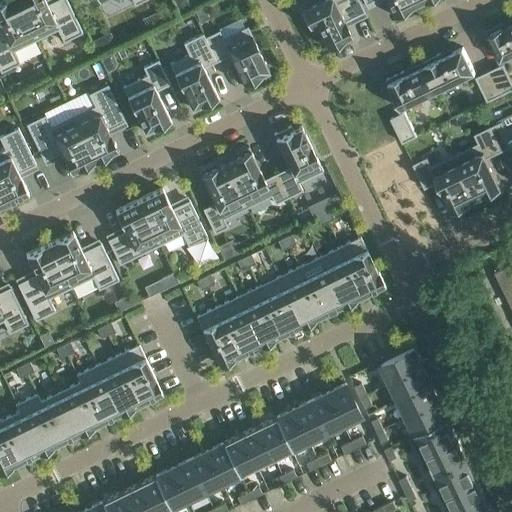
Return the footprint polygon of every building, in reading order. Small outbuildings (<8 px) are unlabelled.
[(16,0),(2,0),(0,1),(0,25),(0,26),(0,69),(1,71),(20,62),(14,50),(36,39),(16,0)] [(16,0),(36,39),(57,29),(63,41),(82,32),(66,0),(54,0),(47,3),(45,0),(16,0)] [(318,0),(301,8),(309,26),(316,22),(327,47),(352,35),(345,21),(365,11),(359,0),(318,0)] [(417,3),(414,0),(363,0),(365,4),(372,0),(385,0),(393,15),(417,3)] [(205,4),(196,9),(201,20),(210,15),(205,4)] [(511,53),(511,22),(505,26),(503,22),(486,30),(500,60),(511,53)] [(269,70),(247,25),(223,37),(219,29),(205,36),(216,60),(229,54),(245,87),(262,78),(260,74),(269,70)] [(200,103),(202,108),(219,99),(203,67),(216,60),(205,36),(203,33),(183,42),(189,54),(170,63),(192,107),(200,103)] [(423,61),(425,65),(426,64),(438,90),(475,72),(463,46),(442,56),(440,52),(423,61)] [(112,50),(101,56),(107,70),(115,67),(117,59),(112,50)] [(156,90),(170,83),(158,59),(143,66),(147,74),(122,86),(144,131),(153,126),(155,131),(172,122),(156,90)] [(511,81),(503,63),(489,69),(501,94),(511,88),(511,81)] [(438,90),(426,64),(425,65),(406,74),(403,70),(386,78),(401,108),(438,90)] [(489,69),(475,76),(487,100),(501,94),(489,69)] [(94,160),(118,149),(108,128),(125,120),(107,83),(88,93),(94,105),(73,115),(94,160)] [(391,117),(402,141),(417,134),(405,110),(391,117)] [(94,160),(73,115),(51,126),(45,114),(26,123),(44,160),(61,151),(71,171),(94,160)] [(502,120),(488,127),(500,151),(511,144),(511,125),(506,129),(502,120)] [(277,172),(288,196),(302,189),(298,181),(323,170),(301,125),(293,129),(290,125),(273,133),(289,166),(277,172)] [(0,135),(0,138),(5,148),(0,150),(0,193),(5,204),(28,192),(19,172),(36,164),(18,127),(0,135)] [(503,190),(487,157),(500,151),(488,127),(474,134),(478,142),(455,153),(477,199),(484,195),(486,199),(503,190)] [(448,140),(425,152),(430,162),(453,150),(448,140)] [(247,206),(271,195),(275,203),(288,196),(277,172),(264,178),(248,145),(231,154),(233,158),(226,161),(245,200),(247,206)] [(455,153),(431,165),(427,156),(413,163),(424,187),(437,181),(454,215),(471,206),(469,203),(477,199),(455,153)] [(216,161),(199,169),(215,202),(203,208),(214,232),(228,226),(224,218),(247,206),(226,162),(218,165),(216,161)] [(172,207),(162,187),(138,199),(160,243),(182,233),(188,245),(207,236),(189,199),(172,207)] [(339,191),(328,196),(333,206),(343,201),(339,191)] [(119,263),(160,243),(138,199),(115,210),(125,230),(107,239),(119,263)] [(323,211),(327,221),(334,217),(329,208),(323,211)] [(323,211),(316,215),(320,224),(327,221),(323,211)] [(101,242),(82,251),(73,231),(49,242),(71,287),(92,276),(98,288),(118,279),(101,242)] [(296,242),(291,233),(284,237),(289,246),(296,242)] [(378,270),(377,270),(360,235),(339,246),(363,294),(371,290),(373,292),(382,288),(381,285),(385,284),(378,270)] [(289,246),(284,237),(277,240),(282,249),(289,246)] [(55,310),(49,297),(71,287),(49,242),(26,254),(35,274),(17,283),(35,319),(55,310)] [(343,305),(356,299),(355,298),(363,294),(339,246),(319,256),(343,305)] [(248,266),(255,262),(251,253),(244,256),(248,266)] [(237,260),(241,269),(248,266),(244,256),(237,260)] [(343,305),(319,256),(299,265),(298,265),(322,314),(330,310),(331,313),(341,308),(340,306),(341,305),(342,305),(343,305)] [(511,262),(494,271),(511,308),(511,262)] [(315,318),(322,314),(298,265),(278,275),(302,325),(315,318)] [(203,276),(208,285),(214,282),(210,273),(203,276)] [(300,328),(299,325),(301,324),(301,325),(302,325),(278,275),(258,285),(281,334),(289,330),(291,332),(300,328)] [(196,279),(201,289),(208,285),(203,276),(196,279)] [(281,334),(258,285),(237,295),(261,345),(274,338),(274,337),(281,334)] [(9,331),(28,322),(10,286),(0,290),(0,320),(3,319),(9,331)] [(237,295),(217,305),(241,354),(249,350),(250,352),(259,347),(258,345),(260,344),(260,345),(261,345),(237,295)] [(233,357),(241,354),(217,305),(196,315),(220,365),(234,358),(233,357)] [(111,321),(104,324),(108,334),(115,330),(111,321)] [(104,324),(97,328),(101,337),(108,334),(104,324)] [(70,341),(63,344),(67,354),(74,350),(70,341)] [(118,353),(118,354),(141,402),(150,398),(151,400),(161,395),(160,393),(162,392),(139,343),(118,353)] [(63,344),(56,348),(60,357),(67,354),(63,344)] [(381,363),(390,381),(422,366),(413,348),(381,363)] [(134,406),(134,405),(141,402),(118,354),(118,353),(97,363),(121,413),(134,406)] [(29,361),(22,364),(27,373),(34,370),(29,361)] [(100,421),(109,418),(110,420),(119,416),(118,413),(120,412),(120,413),(121,413),(97,363),(77,373),(100,421)] [(22,364),(15,367),(20,377),(27,373),(22,364)] [(422,366),(390,381),(399,399),(430,383),(422,366)] [(77,373),(76,374),(79,381),(60,390),(80,432),(94,426),(93,425),(100,421),(77,373)] [(345,382),(326,391),(342,424),(341,424),(343,428),(363,418),(345,382)] [(361,382),(354,386),(359,397),(366,393),(361,382)] [(399,399),(407,416),(439,400),(430,383),(399,399)] [(80,432),(60,390),(40,400),(37,392),(36,393),(60,441),(68,438),(69,440),(79,435),(77,433),(79,432),(80,433),(80,432)] [(309,400),(325,432),(341,424),(342,424),(326,391),(309,400)] [(40,452),(53,446),(53,445),(60,441),(36,393),(16,403),(40,452)] [(366,393),(359,397),(364,408),(372,404),(366,393)] [(325,432),(309,400),(292,408),(307,440),(308,440),(325,432)] [(414,432),(415,433),(448,418),(447,417),(439,400),(407,416),(415,432),(414,432)] [(0,421),(19,461),(27,457),(28,460),(38,455),(37,453),(39,452),(40,452),(16,403),(15,403),(18,410),(0,419),(0,421)] [(276,415),(274,416),(291,448),(289,449),(291,453),(310,444),(308,440),(307,440),(292,408),(276,416),(276,415)] [(274,416),(257,425),(273,457),(289,449),(291,448),(274,416)] [(378,417),(370,420),(376,431),(383,428),(378,417)] [(458,438),(448,418),(415,433),(425,454),(458,438)] [(19,461),(0,421),(0,471),(12,465),(19,461)] [(240,433),(255,465),(273,457),(257,425),(240,433)] [(383,428),(376,431),(381,442),(388,438),(383,428)] [(255,465),(240,433),(222,441),(223,442),(238,474),(239,473),(255,465)] [(362,435),(351,440),(355,448),(365,442),(362,435)] [(425,454),(435,475),(468,459),(458,438),(425,454)] [(351,440),(340,446),(344,453),(355,448),(351,440)] [(223,442),(205,450),(221,482),(220,482),(222,486),(241,477),(239,473),(238,474),(223,442)] [(391,445),(384,449),(390,460),(397,456),(391,445)] [(221,482),(205,450),(188,458),(204,490),(220,482),(221,482)] [(327,452),(316,457),(320,464),(331,459),(327,452)] [(316,457),(305,462),(309,470),(320,464),(316,457)] [(204,490),(188,458),(171,467),(186,498),(204,490)] [(435,475),(445,495),(477,479),(468,459),(435,475)] [(186,498),(171,467),(154,475),(154,474),(153,475),(169,507),(170,507),(170,506),(186,498)] [(293,469),(282,474),(286,481),(296,476),(293,469)] [(282,474),(271,479),(275,486),(286,481),(282,474)] [(136,483),(150,511),(159,511),(169,507),(153,475),(136,483)] [(406,475),(399,479),(404,490),(412,486),(406,475)] [(462,511),(487,500),(477,479),(445,495),(453,511),(462,511)] [(119,492),(128,511),(150,511),(136,483),(119,492)] [(258,485),(247,491),(251,498),(262,493),(258,485)] [(412,486),(404,490),(409,501),(417,497),(412,486)] [(247,491),(236,496),(240,503),(251,498),(247,491)] [(128,511),(119,492),(102,500),(107,511),(128,511)] [(107,511),(102,500),(101,500),(101,501),(85,509),(86,511),(107,511)] [(393,500),(382,505),(385,511),(386,511),(397,507),(393,500)] [(493,511),(487,500),(462,511),(493,511)] [(224,502),(213,507),(215,511),(221,511),(227,509),(224,502)]
